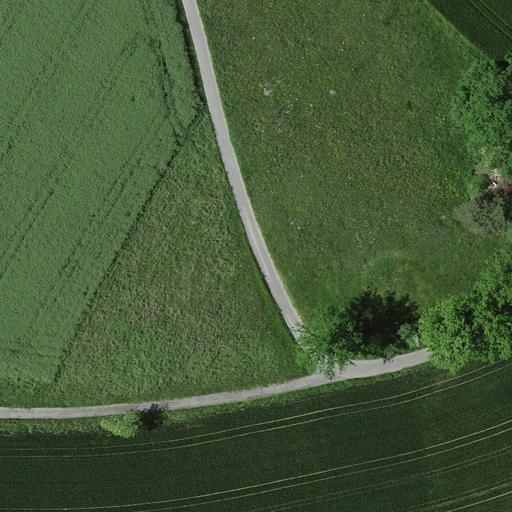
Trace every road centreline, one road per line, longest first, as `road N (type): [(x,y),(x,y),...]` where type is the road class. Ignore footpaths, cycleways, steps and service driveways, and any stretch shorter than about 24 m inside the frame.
road 1 (unclassified): [(187,0),(264,259),(293,323),(339,373)]
road 2 (unclassified): [(0,410),(142,407),(339,373)]
road 3 (unclassified): [(339,373),(408,360),(511,319)]
